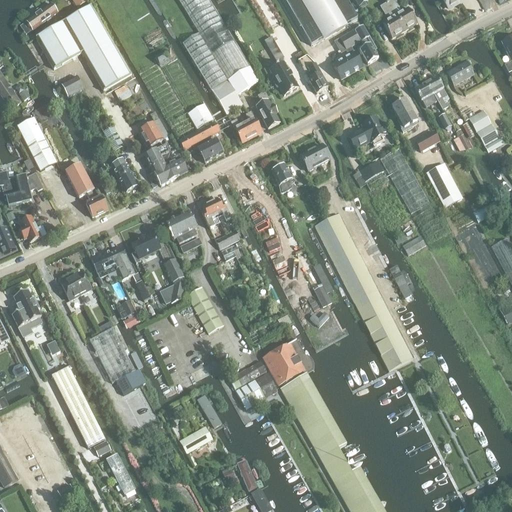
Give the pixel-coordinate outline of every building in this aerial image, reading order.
[(83,0),(71,0),(78,9),(86,3),(83,0)] [(250,68),(208,0),(178,0),(199,35),(182,45),(211,91),(250,68)] [(283,0),(311,47),(357,20),(345,0),(283,0)] [(392,0),(387,4),(405,33),(417,25),(408,9),(401,13),(399,9),(400,8),(394,0),(392,0)] [(442,0),(448,10),(464,0),(442,0)] [(382,25),(392,41),(405,33),(387,4),(380,8),(385,17),(386,16),(389,21),(382,25)] [(26,23),(33,32),(57,14),(51,5),(40,13),(39,11),(38,11),(34,14),(33,15),(34,17),(26,23)] [(81,55),(103,93),(132,76),(91,6),(36,39),(54,70),(81,55)] [(69,12),(62,16),(64,21),(72,17),(69,12)] [(364,49),(359,52),(361,56),(363,57),(367,66),(369,65),(370,65),(378,60),(374,53),(377,51),(363,27),(354,32),(364,49)] [(353,33),(340,40),(346,51),(348,56),(353,53),(350,49),(360,43),(353,33)] [(271,38),(264,42),(277,64),(284,60),(271,38)] [(511,39),(501,44),(511,63),(504,66),(509,74),(511,72),(511,39)] [(362,69),(353,53),(348,56),(332,66),(341,81),(362,69)] [(164,54),(155,59),(160,68),(169,62),(164,54)] [(197,132),(197,131),(187,115),(155,62),(137,72),(172,133),(178,142),(197,132)] [(289,94),(292,92),(293,93),(296,91),(296,90),(298,89),(297,89),(291,78),(292,78),(291,78),(289,75),(290,75),(289,74),(283,65),(284,65),(283,64),(269,73),(270,73),(274,80),(272,82),(277,90),(279,88),(284,97),(283,97),(284,98),(285,97),(286,97),(289,95),(289,94)] [(454,88),(474,77),(466,64),(447,75),(454,88)] [(328,89),(320,74),(319,75),(315,67),(309,71),(313,79),(309,81),(317,95),(328,89)] [(227,116),(243,107),(237,97),(259,83),(250,68),(211,91),(227,116)] [(0,95),(11,111),(20,105),(0,74),(0,95)] [(68,99),(84,91),(77,77),(60,86),(68,99)] [(433,98),(433,97),(434,97),(442,112),(448,109),(445,104),(444,104),(442,101),(447,98),(437,79),(426,85),(433,98)] [(433,98),(426,85),(415,91),(421,104),(428,100),(432,107),(436,104),(432,98),(433,98)] [(119,103),(132,96),(126,86),(114,93),(119,103)] [(26,91),(16,97),(20,104),(21,105),(31,98),(26,91)] [(279,125),(274,116),(277,114),(273,107),(269,109),(266,104),(269,102),(264,94),(258,98),(262,105),(256,108),(268,131),(279,125)] [(391,108),(400,123),(407,119),(411,126),(417,123),(413,115),(405,100),(391,108)] [(213,121),(204,105),(187,115),(197,131),(213,121)] [(468,120),(482,144),(484,148),(499,139),(483,111),(475,116),(470,108),(460,113),(465,122),(468,120)] [(242,144),(251,139),(261,134),(250,113),(245,116),(248,121),(239,126),(236,121),(231,123),(242,144)] [(451,127),(445,115),(438,119),(445,131),(451,127)] [(225,116),(216,120),(221,133),(230,129),(225,116)] [(17,127),(40,172),(57,164),(34,119),(17,127)] [(385,138),(376,120),(362,127),(364,130),(349,138),(356,152),(370,144),(370,146),(372,145),(374,148),(385,142),(383,139),(385,138)] [(138,132),(143,141),(164,130),(159,121),(138,132)] [(197,132),(178,142),(184,152),(201,144),(204,142),(208,140),(220,133),(215,123),(197,132)] [(474,138),(467,125),(463,128),(469,140),(474,138)] [(104,131),(114,151),(124,147),(114,126),(104,131)] [(148,149),(163,141),(168,138),(167,135),(164,130),(143,141),(148,149)] [(461,130),(455,133),(458,138),(463,136),(463,135),(461,130)] [(434,132),(433,133),(414,143),(420,155),(440,144),(434,132)] [(463,136),(458,138),(465,151),(471,150),(470,149),(464,137),(463,136)] [(458,138),(453,141),(459,152),(465,152),(465,151),(458,138)] [(204,142),(206,145),(214,160),(223,155),(215,140),(210,143),(208,140),(204,142)] [(503,146),(500,140),(486,148),(489,154),(503,146)] [(202,147),(197,149),(205,165),(214,160),(206,145),(204,142),(201,144),(202,147)] [(144,157),(152,172),(163,166),(173,160),(166,146),(157,151),(144,157)] [(311,152),(319,168),(330,162),(322,147),(311,152)] [(428,246),(446,235),(398,151),(380,161),(428,246)] [(319,168),(311,152),(300,158),(308,174),(319,168)] [(63,172),(81,163),(77,155),(59,165),(63,172)] [(166,172),(171,169),(176,179),(187,174),(178,158),(173,160),(163,166),(166,172)] [(29,161),(24,164),(28,172),(33,169),(29,161)] [(114,173),(118,180),(129,174),(123,161),(112,167),(115,172),(114,173)] [(359,172),(365,183),(383,173),(377,162),(359,172)] [(79,200),(94,192),(81,165),(64,173),(79,200)] [(426,175),(445,210),(463,202),(444,165),(426,175)] [(166,172),(163,166),(152,172),(160,188),(176,180),(171,169),(166,172)] [(295,183),(292,181),(284,166),(272,172),(280,188),(281,195),(283,195),(286,193),(288,192),(289,191),(291,190),(291,189),(289,188),(295,183)] [(104,168),(99,171),(107,186),(112,184),(104,168)] [(383,173),(365,183),(370,192),(388,181),(383,173)] [(37,193),(43,191),(36,175),(26,180),(26,179),(16,182),(16,180),(8,182),(6,174),(0,175),(0,188),(1,188),(4,200),(6,199),(8,209),(22,205),(22,204),(30,202),(28,194),(30,193),(36,190),(37,193)] [(118,180),(126,194),(137,188),(130,174),(129,174),(118,180)] [(313,208),(318,206),(313,195),(307,198),(313,208)] [(101,197),(86,205),(92,219),(108,212),(101,197)] [(220,206),(220,205),(217,200),(209,204),(217,220),(223,218),(226,223),(231,221),(225,209),(223,205),(220,206)] [(503,211),(498,201),(473,214),(478,224),(503,211)] [(209,204),(201,208),(204,214),(201,215),(204,219),(210,232),(214,229),(212,223),(217,220),(209,204)] [(10,223),(20,218),(17,213),(13,213),(6,216),(10,223)] [(194,232),(197,230),(188,214),(177,219),(188,242),(197,237),(194,232)] [(314,228),(389,373),(413,361),(338,215),(314,228)] [(31,245),(40,240),(41,240),(30,218),(20,224),(23,230),(19,232),(24,241),(28,239),(31,245)] [(188,242),(177,219),(165,225),(174,241),(176,240),(179,246),(188,242)] [(404,234),(415,228),(410,221),(400,227),(404,234)] [(235,232),(226,237),(231,247),(240,242),(235,232)] [(135,254),(131,256),(136,266),(141,263),(140,261),(160,251),(153,236),(145,240),(145,239),(139,242),(139,243),(131,247),(135,254)] [(0,248),(6,261),(8,260),(19,255),(10,237),(0,241),(0,248)] [(220,252),(231,247),(226,237),(215,242),(220,252)] [(408,257),(426,247),(420,237),(402,247),(408,257)] [(189,245),(192,251),(201,246),(198,240),(189,245)] [(490,249),(511,288),(511,249),(507,240),(490,249)] [(189,245),(180,249),(183,255),(192,251),(189,245)] [(220,253),(225,263),(240,256),(235,246),(220,253)] [(134,276),(126,260),(120,248),(109,254),(122,283),(134,276)] [(109,254),(98,259),(91,262),(100,280),(116,272),(121,283),(122,283),(109,254)] [(331,304),(306,255),(297,259),(323,309),(331,304)] [(171,306),(181,301),(185,284),(184,279),(175,261),(164,266),(176,291),(173,292),(171,306)] [(397,267),(389,271),(405,300),(412,296),(397,267)] [(82,274),(71,279),(81,297),(91,292),(82,274)] [(139,275),(133,277),(136,285),(142,282),(139,275)] [(81,297),(71,279),(60,285),(70,303),(81,297)] [(201,289),(191,295),(188,301),(208,336),(223,328),(201,289)] [(19,313),(20,312),(20,313),(12,317),(23,340),(32,335),(30,331),(42,325),(39,320),(41,319),(37,310),(39,310),(34,300),(32,301),(28,292),(14,300),(18,308),(17,309),(19,313)] [(140,323),(130,303),(117,310),(127,330),(140,323)] [(146,315),(153,311),(150,304),(142,308),(146,315)] [(507,326),(511,323),(511,304),(499,312),(507,326)] [(282,327),(292,322),(288,314),(278,319),(282,327)] [(319,329),(328,318),(324,314),(318,321),(313,316),(309,321),(319,329)] [(0,344),(1,346),(9,342),(0,323),(0,344)] [(116,383),(136,372),(112,330),(90,343),(112,385),(116,383)] [(55,343),(51,345),(56,355),(60,353),(55,343)] [(278,387),(285,384),(305,372),(289,345),(263,360),(278,387)] [(229,381),(246,412),(278,393),(267,375),(241,390),(241,388),(267,373),(261,363),(229,381)] [(87,450),(105,441),(69,369),(51,378),(87,450)] [(123,397),(140,388),(146,385),(138,371),(136,372),(116,383),(123,397)] [(347,511),(381,511),(359,471),(349,477),(336,452),(346,447),(306,376),(279,391),(347,511)] [(197,402),(214,430),(221,426),(204,398),(197,402)] [(4,399),(0,400),(0,411),(8,408),(4,399)] [(179,443),(187,456),(213,441),(205,428),(179,443)] [(93,449),(98,458),(111,452),(106,442),(93,449)] [(0,482),(4,489),(18,481),(0,448),(0,482)] [(134,492),(116,456),(106,461),(124,497),(134,492)] [(237,466),(248,494),(257,490),(245,462),(237,466)] [(231,471),(222,475),(226,483),(234,479),(231,471)] [(70,486),(57,492),(62,501),(74,495),(70,486)] [(265,491),(254,496),(261,511),(269,511),(275,509),(265,491)]
